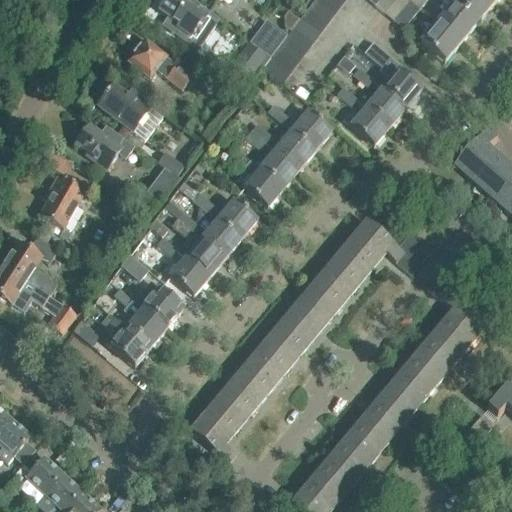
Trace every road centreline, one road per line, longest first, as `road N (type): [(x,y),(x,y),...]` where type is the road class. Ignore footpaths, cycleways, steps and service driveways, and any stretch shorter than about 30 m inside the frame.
road 1 (residential): [(118,457),(302,238),(328,213),(398,177)]
road 2 (residential): [(263,511),(245,495),(463,237)]
road 3 (residential): [(0,144),(84,0)]
road 4 (residential): [(118,457),(0,365)]
